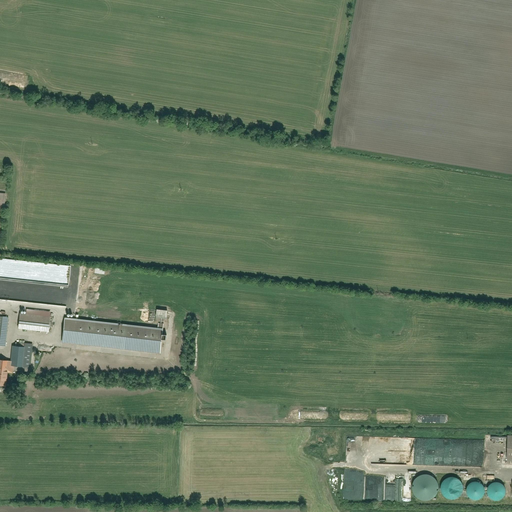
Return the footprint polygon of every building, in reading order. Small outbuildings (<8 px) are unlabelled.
[(22,313),(21,329),(50,332),(52,316),(22,313)] [(0,317),(0,346),(5,347),(9,318),(0,317)] [(15,371),(15,367),(23,368),(24,348),(13,347),(12,362),(0,360),(0,386),(7,387),(8,371),(15,371)] [(411,493),(413,497),(418,501),(424,502),(430,500),(435,496),(437,494),(438,489),(438,484),(436,481),(433,477),(429,475),(423,474),(418,475),(415,478),(412,482),(410,486),(410,490),(411,493)] [(440,495),(442,498),(447,500),(453,500),(456,498),(459,494),(461,490),(460,486),(458,482),(455,479),(450,477),(446,478),(443,479),(440,482),(438,487),(438,492),(440,495)] [(466,497),(468,499),(471,500),(475,501),(478,499),(481,496),(483,492),(482,487),(480,485),(477,483),(474,482),(469,483),(466,486),(465,489),(465,493),(466,497)] [(486,497),(488,499),(491,500),(494,500),(498,499),(501,496),(502,492),(501,487),(500,485),(497,483),(493,482),(489,483),(486,486),(484,489),(484,493),(486,497)]
